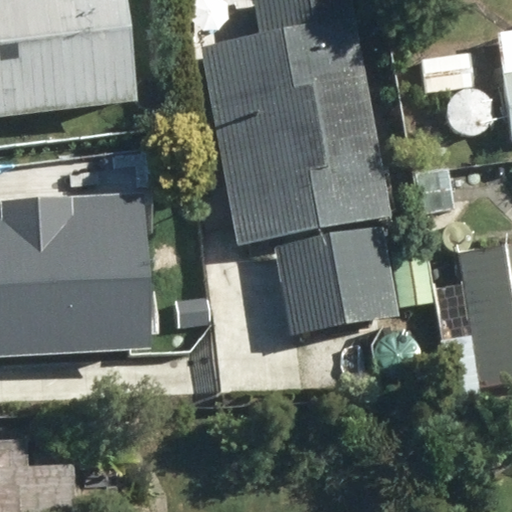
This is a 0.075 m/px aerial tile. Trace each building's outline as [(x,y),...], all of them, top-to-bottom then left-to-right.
[(0,0),(0,116),(139,99),(126,0),(0,0)] [(256,42),(186,54),(222,271),(266,264),(279,341),(390,322),(374,227),(385,225),(347,0),(298,0),(250,8),(256,42)] [(511,36),(490,40),(508,147),(511,146),(511,36)] [(465,57),(417,63),(421,97),(469,91),(465,57)] [(0,355),(149,348),(141,191),(0,198),(0,355)] [(433,248),(390,257),(402,315),(445,306),(433,248)] [(511,251),(452,261),(472,394),(511,388),(511,251)] [(0,511),(66,511),(65,477),(19,479),(17,450),(0,450),(0,511)]
